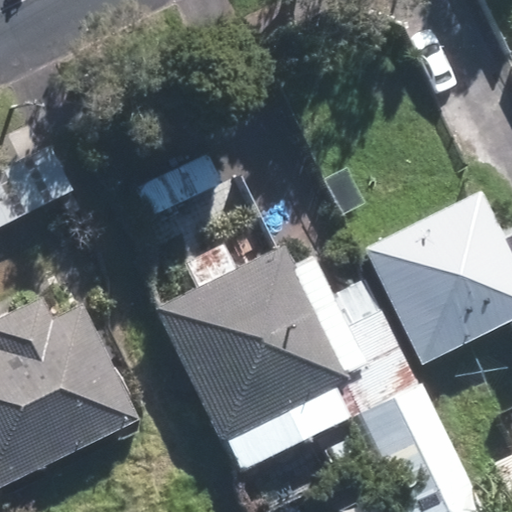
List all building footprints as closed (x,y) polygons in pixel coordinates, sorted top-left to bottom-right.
[(195,141),(123,177),(140,211),(212,176),(195,141)] [(470,192),(355,246),(411,363),(504,317),(511,332),(511,240),(508,233),(493,240),(470,192)] [(228,268),(216,242),(177,259),(189,285),(147,305),(211,441),(218,438),(233,469),(352,412),(399,511),(471,511),(376,306),(371,309),(339,324),(306,254),(287,264),(277,245),(228,268)] [(0,481),(131,418),(74,303),(43,319),(32,295),(0,310),(0,481)] [(511,448),(488,460),(511,511),(511,448)]
